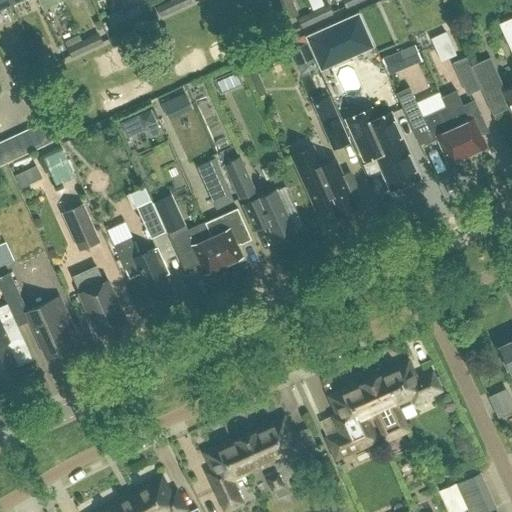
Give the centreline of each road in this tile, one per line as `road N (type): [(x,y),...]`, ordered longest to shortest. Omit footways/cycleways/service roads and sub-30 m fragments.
road 1 (unclassified): [(0,434),(511,210)]
road 2 (residential): [(0,507),(86,456),(426,304)]
road 3 (residential): [(511,489),(426,304)]
